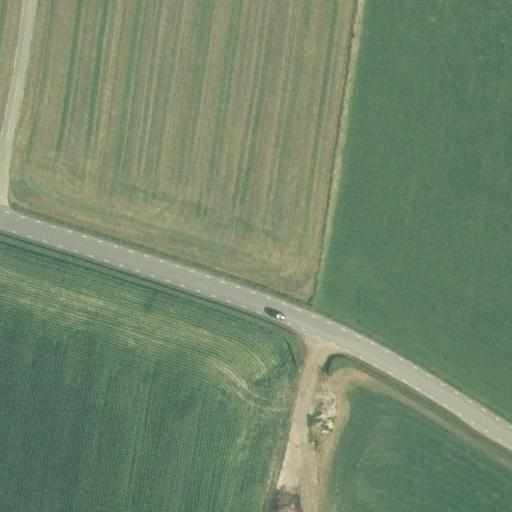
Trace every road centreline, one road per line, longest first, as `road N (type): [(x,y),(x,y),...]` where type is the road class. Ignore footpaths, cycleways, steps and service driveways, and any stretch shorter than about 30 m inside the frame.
road 1 (unclassified): [(511,440),(305,324),(0,221)]
road 2 (track): [(330,338),(285,511)]
